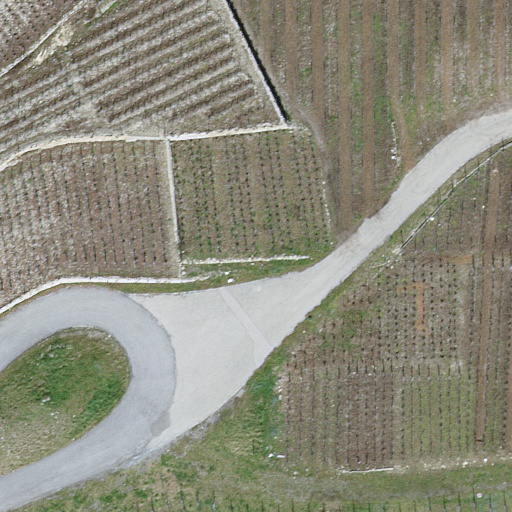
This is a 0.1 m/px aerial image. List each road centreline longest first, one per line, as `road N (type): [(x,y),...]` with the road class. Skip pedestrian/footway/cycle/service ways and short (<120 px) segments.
road 1 (track): [(155,363),(326,275),(459,146),(511,121)]
road 2 (unclassified): [(0,350),(65,304),(107,309),(143,331),(155,363),(147,403),(95,460),(0,497)]
